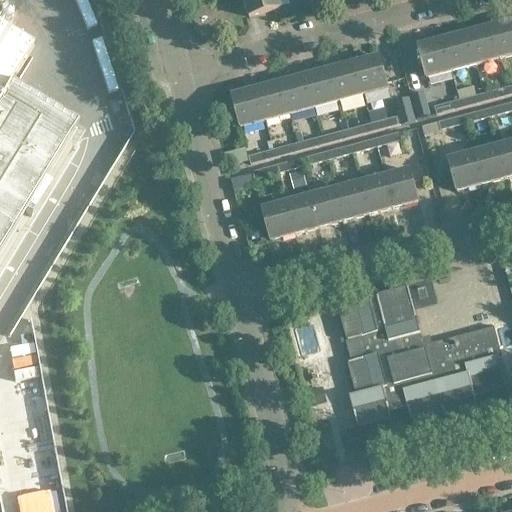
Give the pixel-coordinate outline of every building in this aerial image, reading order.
[(278,0),(244,0),(249,17),(281,9),(278,0)] [(511,56),(511,21),(491,27),(499,60),(511,56)] [(0,264),(90,130),(11,82),(34,43),(0,24),(0,264)] [(466,34),(475,67),(499,60),(491,27),(466,34)] [(442,40),(451,73),(475,67),(466,34),(442,40)] [(451,73),(442,40),(417,47),(426,80),(451,73)] [(354,64),(362,97),(387,90),(378,58),(354,64)] [(329,71),(338,103),(362,97),(354,64),(329,71)] [(305,77),(314,110),(338,103),(329,71),(305,77)] [(305,77),(281,84),(290,116),(314,110),(305,77)] [(257,90),(265,123),(290,116),(281,84),(257,90)] [(483,96),(485,104),(509,97),(507,89),(483,96)] [(265,123),(257,90),(232,97),(241,129),(265,123)] [(459,102),(461,110),(485,104),(483,96),(459,102)] [(415,123),(409,100),(394,104),(401,127),(415,123)] [(461,110),(459,102),(434,109),(436,117),(461,110)] [(487,111),(489,119),(511,112),(511,106),(511,105),(487,111)] [(463,118),(465,125),(489,119),(487,111),(463,118)] [(465,125),(463,118),(439,124),(440,132),(465,125)] [(370,126),(372,134),(397,127),(395,119),(370,126)] [(346,132),(348,140),(372,134),(370,126),(346,132)] [(322,139),(324,147),(348,140),(346,132),(322,139)] [(374,141),(376,149),(401,142),(399,134),(374,141)] [(298,145),(300,153),(324,147),(322,139),(298,145)] [(374,141),(350,148),(352,155),(376,149),(374,141)] [(511,178),(511,143),(497,147),(506,180),(511,178)] [(273,151),(276,160),(300,153),(298,145),(273,151)] [(506,180),(497,147),(473,154),(481,186),(506,180)] [(328,162),(352,155),(350,148),(326,154),(328,162)] [(276,160),(273,151),(248,158),(250,166),(276,160)] [(326,154),(302,161),(304,168),(328,162),(326,154)] [(481,186),(473,154),(448,160),(457,193),(481,186)] [(302,161),(278,167),(280,175),(304,168),(302,161)] [(255,182),(280,175),(278,167),(253,174),(255,182)] [(384,177),(393,210),(417,203),(409,171),(384,177)] [(360,184),(369,217),(393,210),(384,177),(360,184)] [(336,190),(344,223),(369,217),(360,184),(336,190)] [(312,197),(320,229),(344,223),(336,190),(312,197)] [(312,197),(287,203),(296,236),(320,229),(312,197)] [(296,236),(287,203),(263,210),(271,243),(296,236)] [(501,359),(493,327),(422,345),(407,289),(376,297),(377,300),(370,302),(369,300),(340,308),(350,349),(348,349),(351,361),(348,362),(357,395),(349,397),(356,426),(390,417),(388,412),(407,407),(411,422),(475,405),(473,396),(505,388),(498,360),(501,359)]
